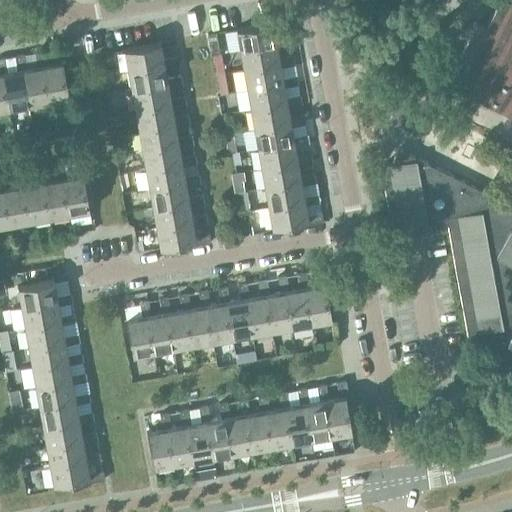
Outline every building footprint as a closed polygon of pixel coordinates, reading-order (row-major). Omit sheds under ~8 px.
[(474,35),(480,38),(455,86),(464,91),(511,114),(511,0),(497,3),(487,24),(485,27),(480,24),(474,35)] [(236,28),(240,48),(276,42),(277,46),(291,44),(290,35),(275,38),(272,22),(236,28)] [(124,48),(127,68),(164,62),(165,67),(179,64),(177,55),(163,58),(160,42),(124,48)] [(240,48),(243,68),(280,62),(280,66),(295,64),(293,55),(279,57),(277,46),(276,42),(240,48)] [(57,62),(46,64),(42,64),(49,101),(69,97),(62,61),(66,60),(63,46),(54,47),(57,62)] [(37,65),(26,67),(22,68),(29,104),(49,101),(42,64),(46,64),(43,49),(34,51),(37,65)] [(17,69),(7,71),(3,72),(9,108),(29,104),(22,68),(26,67),(24,53),(15,55),(17,69)] [(0,109),(9,108),(3,72),(7,71),(4,56),(0,57),(0,109)] [(127,68),(131,88),(167,82),(168,86),(183,84),(181,75),(167,78),(165,67),(164,62),(127,68)] [(243,68),(247,88),(283,81),(284,86),(298,83),(297,74),(282,77),(280,66),(280,62),(243,68)] [(247,88),(250,108),(287,101),(288,106),(302,103),(300,94),(286,97),(284,86),(283,81),(247,88)] [(131,88),(135,108),(171,102),(172,106),(186,103),(184,94),(170,97),(168,86),(167,82),(131,88)] [(250,108),(254,128),(290,121),(291,125),(305,123),(304,114),(289,116),(288,106),(287,101),(250,108)] [(135,108),(138,128),(174,121),(175,126),(190,123),(188,114),(174,117),(172,106),(171,102),(135,108)] [(138,128),(142,148),(178,141),(179,145),(193,143),(192,134),(177,137),(175,126),(174,121),(138,128)] [(254,128),(258,148),(294,141),(295,145),(309,142),(307,133),(293,136),(291,125),(290,121),(254,128)] [(142,148),(145,168),(182,161),(182,165),(197,163),(195,154),(181,156),(179,145),(178,141),(142,148)] [(258,148),(261,167),(297,161),(298,165),(312,162),(311,153),(297,156),(295,145),(294,141),(258,148)] [(467,332),(480,330),(511,346),(511,204),(398,148),(391,163),(380,165),(393,234),(447,224),(467,332)] [(77,174),(66,176),(63,177),(69,213),(89,209),(82,173),(86,173),(83,158),(74,160),(77,174)] [(145,168),(149,187),(185,181),(186,185),(200,182),(199,173),(184,176),(182,165),(182,161),(145,168)] [(261,167),(265,187),(301,181),(302,184),(316,182),(314,173),(300,175),(298,165),(297,161),(261,167)] [(57,177),(46,179),(43,180),(49,216),(69,213),(63,177),(66,176),(63,162),(55,163),(57,177)] [(37,181),(27,183),(23,184),(29,220),(49,216),(43,180),(46,179),(44,165),(35,167),(37,181)] [(18,185),(7,187),(3,187),(10,224),(29,220),(23,184),(27,183),(24,169),(15,170),(18,185)] [(0,225),(10,224),(3,187),(7,187),(4,172),(0,173),(0,225)] [(149,187),(152,207),(189,201),(189,205),(204,202),(202,193),(188,196),(186,185),(185,181),(149,187)] [(265,187),(268,207),(305,201),(305,204),(320,201),(318,193),(304,195),(302,184),(301,181),(265,187)] [(152,207),(156,227),(192,221),(193,224),(207,222),(206,213),(191,215),(189,205),(189,201),(152,207)] [(305,201),(268,207),(272,227),(308,220),(308,224),(323,221),(321,212),(307,215),(305,204),(305,201)] [(192,221),(156,227),(160,247),(196,241),(196,244),(211,241),(209,232),(195,235),(193,224),(192,221)] [(319,283),(308,285),(305,286),(311,322),(331,319),(325,283),(328,282),(325,267),(316,269),(319,283)] [(299,287),(288,289),(285,289),(291,326),(311,322),(305,286),(308,285),(306,271),(297,272),(299,287)] [(280,290),(269,292),(265,293),(271,329),(291,326),(285,289),(288,289),(286,274),(277,276),(280,290)] [(260,294),(249,296),(245,297),(252,333),(271,329),(265,293),(269,292),(266,278),(257,280),(260,294)] [(17,286),(21,306),(57,299),(58,304),(72,301),(71,292),(56,295),(54,279),(17,286)] [(240,297),(229,299),(225,300),(232,336),(252,333),(245,297),(249,296),(247,281),(238,283),(240,297)] [(221,301),(210,303),(205,304),(212,340),(232,336),(225,300),(229,299),(227,285),(218,287),(221,301)] [(201,304),(190,306),(185,307),(192,344),(212,340),(205,304),(210,303),(207,289),(198,290),(201,304)] [(181,308),(170,310),(166,311),(172,347),(192,344),(185,307),(190,306),(187,292),(178,294),(181,308)] [(161,311),(151,313),(146,314),(152,351),(172,347),(166,311),(170,310),(168,296),(159,297),(161,311)] [(21,306),(24,326),(61,319),(62,324),(76,321),(74,312),(60,315),(58,304),(57,299),(21,306)] [(146,314),(151,313),(148,299),(139,301),(142,315),(126,318),(132,354),(152,351),(146,314)] [(24,326),(28,345),(64,339),(65,343),(79,341),(78,332),(64,334),(62,324),(61,319),(24,326)] [(28,345),(32,365),(68,359),(69,363),(83,360),(81,352),(67,354),(65,343),(64,339),(28,345)] [(32,365),(35,385),(71,379),(72,383),(87,380),(85,371),(71,374),(69,363),(68,359),(32,365)] [(35,385),(39,405),(75,398),(76,402),(90,400),(89,391),(74,394),(72,383),(71,379),(35,385)] [(339,396),(328,398),(325,398),(331,434),(351,431),(345,395),(348,394),(345,380),(336,381),(339,396)] [(319,399),(308,401),(305,402),(312,438),(331,434),(325,398),(328,398),(325,383),(316,385),(319,399)] [(299,403),(289,405),(285,405),(292,441),(312,438),(305,402),(308,401),(306,387),(297,388),(299,403)] [(280,406),(269,408),(265,409),(272,445),(292,441),(285,405),(289,405),(286,390),(277,392),(280,406)] [(260,410),(249,412),(245,412),(252,449),(272,445),(265,409),(269,408),(266,394),(257,395),(260,410)] [(240,413),(229,415),(226,416),(232,452),(252,449),(245,412),(249,412),(247,397),(238,399),(240,413)] [(39,405),(42,425),(79,418),(79,422),(94,420),(92,411),(78,413),(76,402),(75,398),(39,405)] [(220,417),(210,419),(206,419),(212,456),(232,452),(226,416),(229,415),(227,401),(218,402),(220,417)] [(201,420),(190,422),(186,423),(192,459),(212,456),(206,419),(210,419),(207,404),(198,406),(201,420)] [(181,424),(170,426),(166,427),(172,463),(192,459),(186,423),(190,422),(187,408),(179,409),(181,424)] [(166,427),(170,426),(168,411),(159,413),(161,427),(146,430),(153,466),(172,463),(166,427)] [(42,425),(46,445),(82,438),(83,442),(97,439),(96,430),(81,433),(79,422),(79,418),(42,425)] [(46,445),(50,465),(86,458),(86,462),(101,459),(99,450),(85,453),(83,442),(82,438),(46,445)] [(86,458),(50,465),(53,484),(89,478),(90,481),(104,479),(103,470),(88,472),(86,462),(86,458)]
